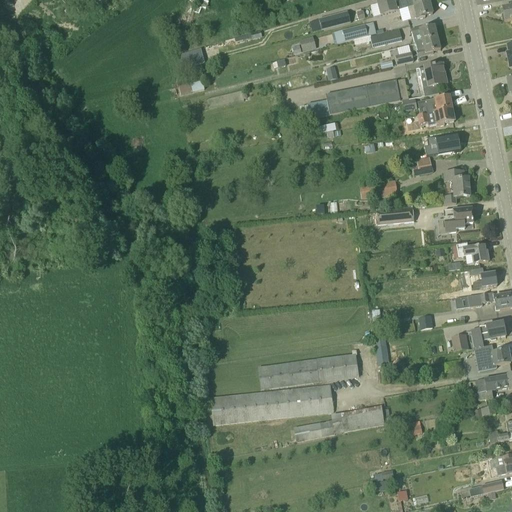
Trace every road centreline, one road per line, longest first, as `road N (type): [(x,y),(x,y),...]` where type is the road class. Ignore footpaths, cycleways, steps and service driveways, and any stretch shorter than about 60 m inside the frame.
road 1 (tertiary): [(511,238),(463,0)]
road 2 (track): [(85,134),(80,101),(25,37),(7,0)]
